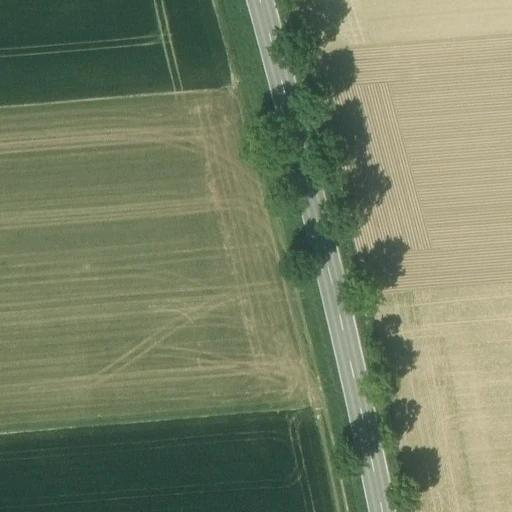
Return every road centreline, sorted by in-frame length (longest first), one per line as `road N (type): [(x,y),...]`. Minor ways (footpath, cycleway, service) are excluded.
road 1 (secondary): [(382,511),(288,64),(266,0)]
road 2 (track): [(223,0),(341,511)]
